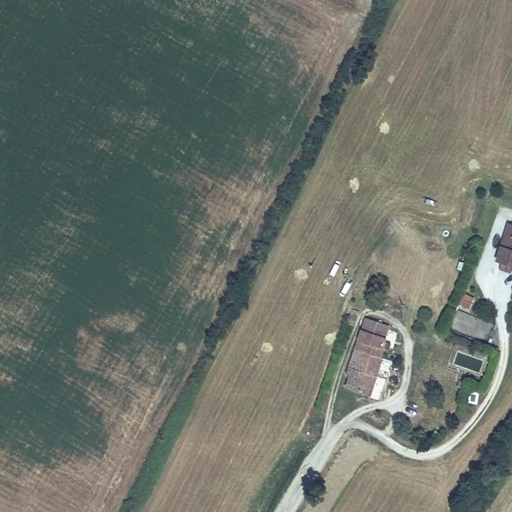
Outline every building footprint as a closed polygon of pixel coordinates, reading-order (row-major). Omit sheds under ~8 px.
[(511,223),(508,222),(496,259),(501,261),(499,268),(511,272),(511,269),(511,223)] [(459,304),(469,308),(474,296),(465,292),(459,304)] [(355,327),(360,311),(352,309),(347,324),(355,327)] [(464,313),(458,331),(488,341),(494,323),(464,313)] [(371,396),(391,325),(366,317),(344,375),(349,376),(346,389),(371,396)] [(465,389),(466,382),(457,379),(455,385),(465,389)] [(477,403),(480,390),(471,388),(469,401),(477,403)]
